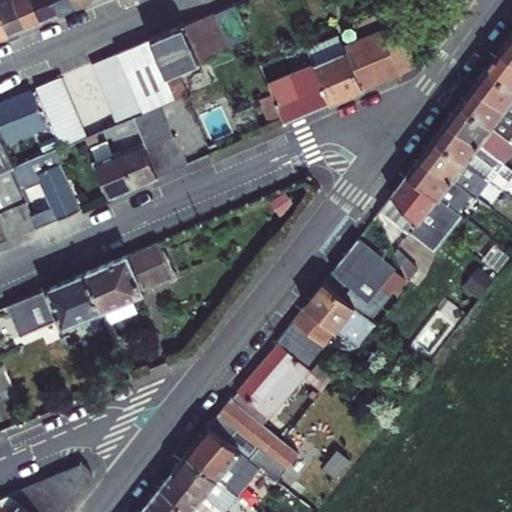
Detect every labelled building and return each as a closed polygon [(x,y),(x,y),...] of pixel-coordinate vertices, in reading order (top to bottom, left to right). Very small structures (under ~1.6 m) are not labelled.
[(29,31),(15,0),(0,0),(0,10),(12,38),(29,31)] [(45,24),(34,0),(15,0),(29,31),(45,24)] [(62,17),(54,0),(34,0),(45,24),(62,17)] [(78,10),(73,0),(54,0),(62,17),(78,10)] [(94,0),(73,0),(78,10),(95,3),(94,0)] [(175,96),(184,93),(175,69),(230,45),(215,8),(149,36),(175,96)] [(0,43),(12,38),(0,10),(0,43)] [(402,68),(410,57),(394,20),(378,26),(397,70),(402,68)] [(346,57),(315,70),(328,101),(397,70),(378,26),(341,43),(346,57)] [(160,103),(175,96),(149,36),(116,50),(143,111),(160,103)] [(511,48),(502,62),(511,70),(511,48)] [(143,111),(116,50),(91,61),(118,121),(132,115),(143,111)] [(511,70),(502,62),(488,80),(511,97),(511,70)] [(269,90),(281,121),(328,101),(315,70),(269,90)] [(85,136),(59,75),(46,80),(34,85),(60,146),(85,136)] [(511,97),(488,80),(475,97),(511,124),(511,97)] [(27,92),(0,103),(0,131),(3,139),(40,124),(27,92)] [(511,124),(475,97),(462,115),(494,139),(511,151),(511,124)] [(132,115),(157,175),(171,168),(186,162),(160,103),(143,111),(132,115)] [(118,121),(113,124),(116,132),(124,130),(130,147),(95,160),(109,196),(157,175),(132,115),(118,121)] [(494,139),(462,115),(449,133),(501,171),(508,162),(488,147),(494,139)] [(0,172),(10,168),(15,166),(3,139),(0,131),(0,172)] [(501,171),(449,133),(444,139),(435,150),(468,174),(475,165),(494,180),(501,171)] [(488,147),(508,162),(511,156),(511,151),(494,139),(488,147)] [(53,158),(58,156),(55,149),(15,166),(10,168),(13,176),(35,167),(58,218),(75,210),(53,158)] [(468,174),(435,150),(422,167),(478,208),(492,190),(488,188),(468,174)] [(468,174),(488,188),(494,180),(475,165),(468,174)] [(478,208),(422,167),(408,186),(464,227),(478,208)] [(0,172),(0,189),(17,183),(13,176),(10,168),(0,172)] [(0,189),(0,208),(23,199),(17,183),(0,189)] [(408,186),(380,223),(412,247),(415,243),(439,260),(464,227),(408,186)] [(35,227),(42,224),(33,202),(26,205),(35,227)] [(35,227),(26,205),(12,212),(20,234),(35,227)] [(12,212),(0,216),(0,225),(6,240),(20,234),(12,212)] [(90,268),(106,307),(112,323),(139,311),(132,296),(142,293),(140,289),(169,277),(154,240),(90,268)] [(413,294),(358,252),(325,294),(380,336),(413,294)] [(90,268),(15,300),(29,330),(66,315),(69,323),(106,307),(90,268)] [(414,278),(410,283),(416,287),(419,282),(414,278)] [(325,294),(294,333),(326,357),(338,341),(362,360),(380,336),(325,294)] [(237,409),(264,431),(287,405),(292,409),(307,390),(319,398),(325,390),(283,355),(237,409)] [(264,431),(237,409),(235,408),(211,439),(264,482),(277,493),(302,462),(264,431)] [(211,439),(190,465),(242,508),(264,482),(211,439)] [(90,458),(8,493),(19,501),(32,511),(61,511),(98,465),(95,458),(90,458)] [(190,465),(176,484),(212,511),(239,511),(242,508),(190,465)] [(212,511),(176,484),(164,499),(181,511),(212,511)] [(32,511),(19,501),(9,511),(2,495),(0,496),(0,506),(2,511),(32,511)] [(181,511),(164,499),(153,511),(181,511)]
